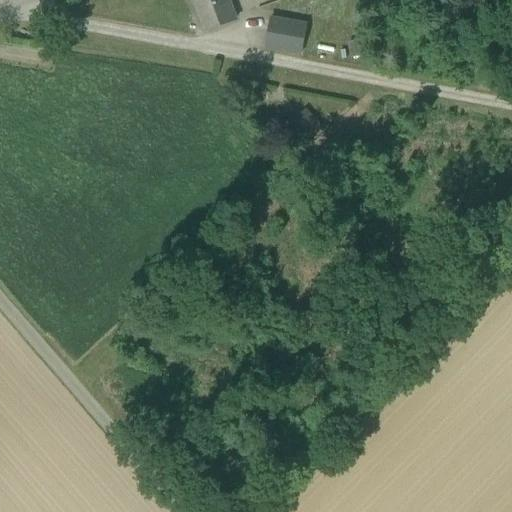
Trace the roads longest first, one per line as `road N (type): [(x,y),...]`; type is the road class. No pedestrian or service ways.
road 1 (residential): [(511,104),(0,8)]
road 2 (unclassified): [(0,296),(182,511)]
